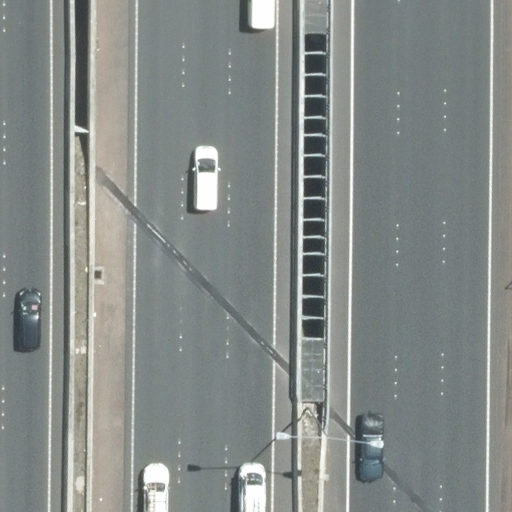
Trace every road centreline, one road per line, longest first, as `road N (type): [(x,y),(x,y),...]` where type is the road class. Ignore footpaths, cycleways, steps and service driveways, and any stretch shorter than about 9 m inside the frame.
road 1 (motorway): [(419,0),(404,511)]
road 2 (motorway): [(192,511),(193,0)]
